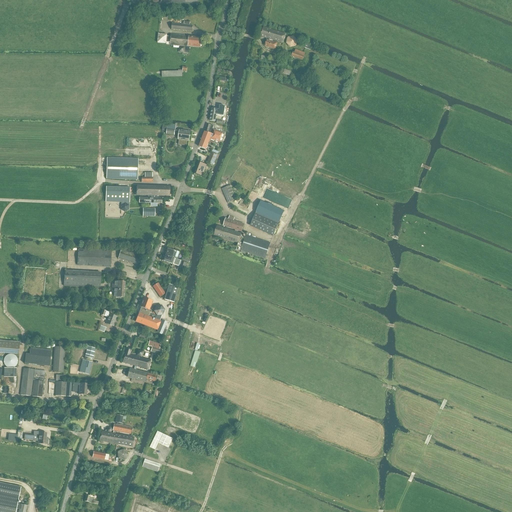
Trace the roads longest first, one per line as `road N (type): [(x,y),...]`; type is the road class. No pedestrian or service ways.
road 1 (unclassified): [(61,511),(204,122),(226,0)]
road 2 (track): [(200,511),(225,451),(367,511)]
road 3 (track): [(253,211),(287,135),(349,107),(362,67)]
road 4 (track): [(0,200),(69,203),(100,183),(182,184)]
road 5 (track): [(392,511),(444,399)]
